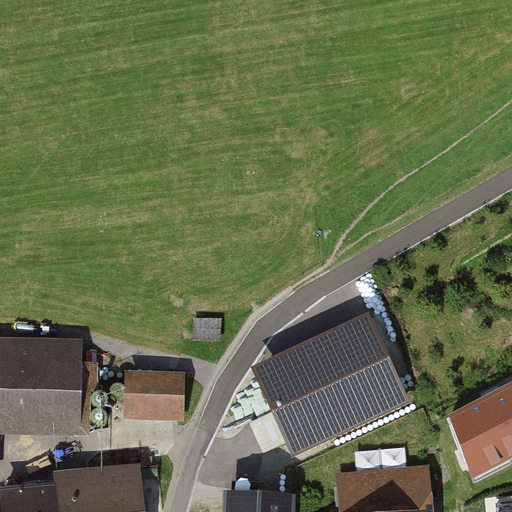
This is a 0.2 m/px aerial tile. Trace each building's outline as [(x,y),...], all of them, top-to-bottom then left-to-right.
[(377,306),(257,355),(297,452),(417,403),(377,306)] [(82,349),(0,347),(0,438),(80,440),(82,349)] [(184,381),(124,380),(124,427),(183,428),(184,381)] [(511,511),(511,449),(489,452),(497,511),(511,511)] [(142,511),(137,473),(51,486),(51,492),(0,498),(0,511),(142,511)] [(430,511),(426,473),(333,482),(335,511),(430,511)]
